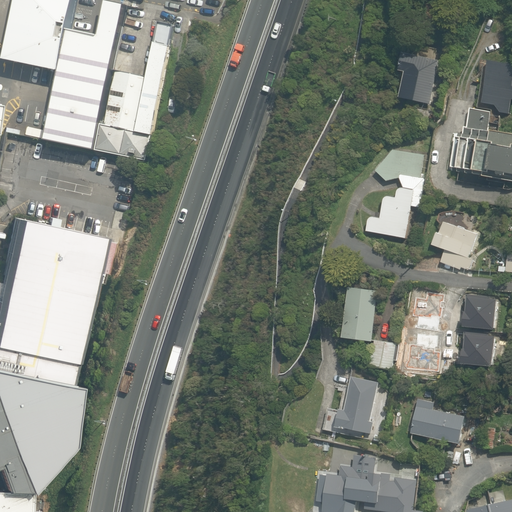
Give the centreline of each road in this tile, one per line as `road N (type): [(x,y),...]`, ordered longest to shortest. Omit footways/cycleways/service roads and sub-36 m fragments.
road 1 (motorway): [(102,511),(137,363),(263,0)]
road 2 (motorway): [(293,0),(165,372),(132,511)]
road 3 (unknown): [(462,102),(443,141),(441,180),(511,198)]
